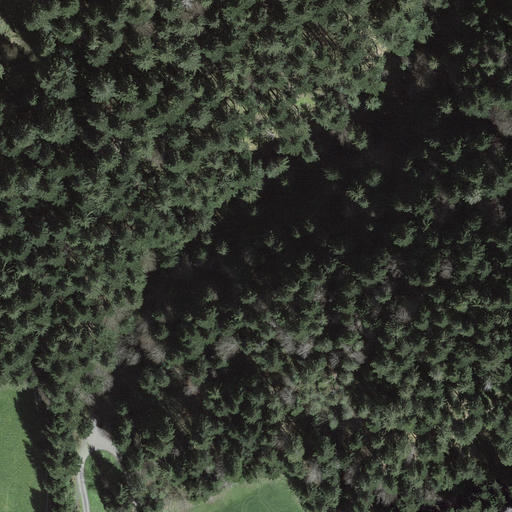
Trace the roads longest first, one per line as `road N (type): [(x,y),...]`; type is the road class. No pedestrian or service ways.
road 1 (track): [(262,0),(228,46),(175,77),(139,113),(55,258),(35,347),(47,511)]
road 2 (track): [(87,511),(79,471),(93,440),(111,447),(139,511)]
